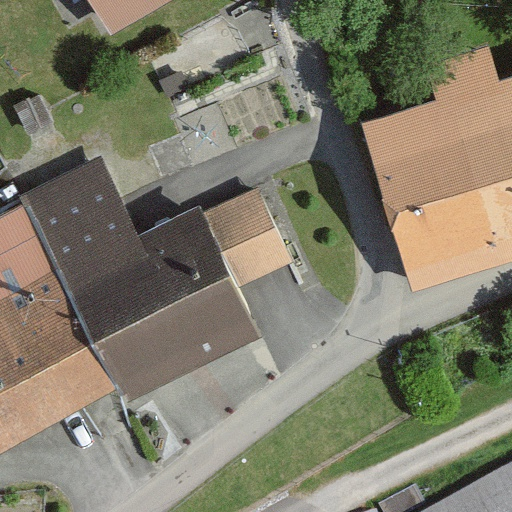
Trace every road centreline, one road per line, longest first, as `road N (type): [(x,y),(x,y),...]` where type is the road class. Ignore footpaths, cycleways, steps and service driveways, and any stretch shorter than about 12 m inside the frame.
road 1 (unclassified): [(385,329),(369,218),(288,0)]
road 2 (residential): [(385,329),(319,368),(136,511)]
road 3 (residential): [(511,278),(433,302),(385,329)]
